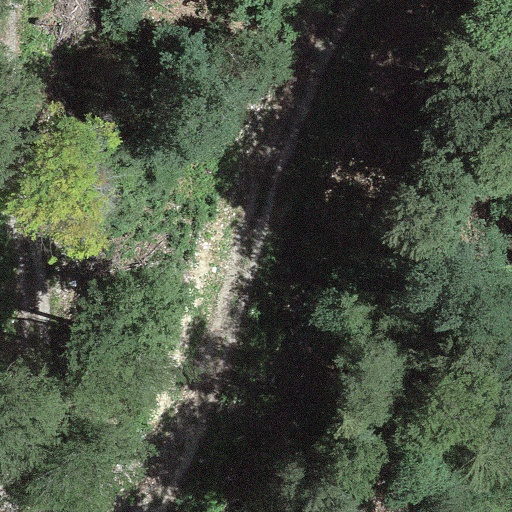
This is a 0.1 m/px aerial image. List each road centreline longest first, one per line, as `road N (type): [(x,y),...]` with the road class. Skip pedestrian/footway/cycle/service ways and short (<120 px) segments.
road 1 (track): [(153,511),(199,412),(264,196),(324,42),(350,0)]
road 2 (track): [(6,0),(10,165),(41,321),(8,511)]
